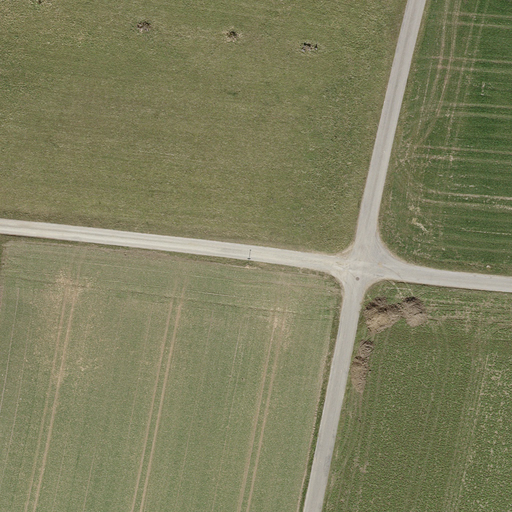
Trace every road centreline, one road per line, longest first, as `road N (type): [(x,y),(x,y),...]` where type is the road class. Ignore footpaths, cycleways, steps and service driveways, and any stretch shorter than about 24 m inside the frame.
road 1 (unclassified): [(416,0),(309,511)]
road 2 (track): [(511,280),(0,226)]
